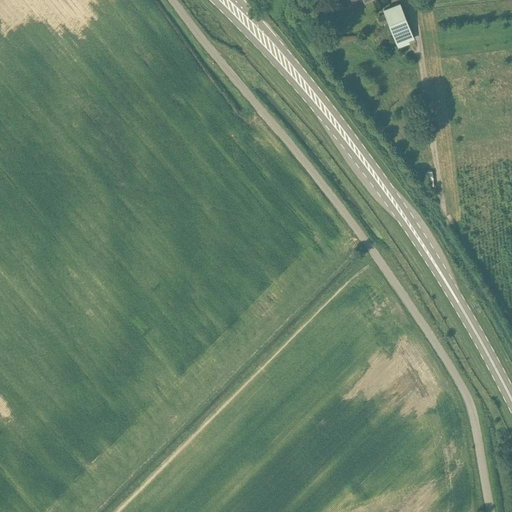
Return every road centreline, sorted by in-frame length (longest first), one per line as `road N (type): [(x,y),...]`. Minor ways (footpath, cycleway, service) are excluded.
road 1 (unclassified): [(172,0),(416,316),(466,397),(490,511)]
road 2 (primary): [(213,0),(326,124),(462,310)]
road 3 (primary): [(462,310),(386,183),(237,0)]
